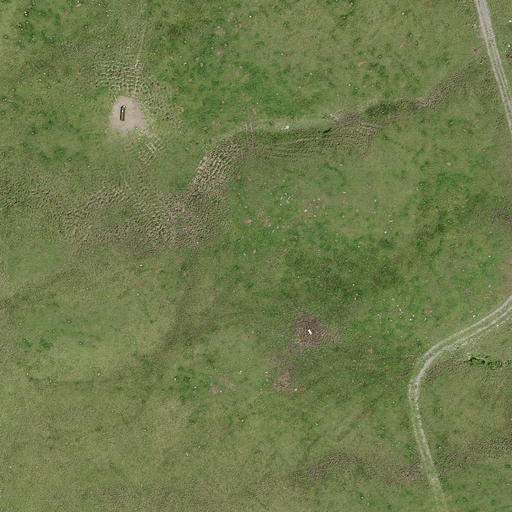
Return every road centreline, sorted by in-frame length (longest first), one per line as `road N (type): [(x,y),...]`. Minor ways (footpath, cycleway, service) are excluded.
road 1 (track): [(511,294),(428,348),(410,385),(442,511)]
road 2 (track): [(480,0),(511,122)]
